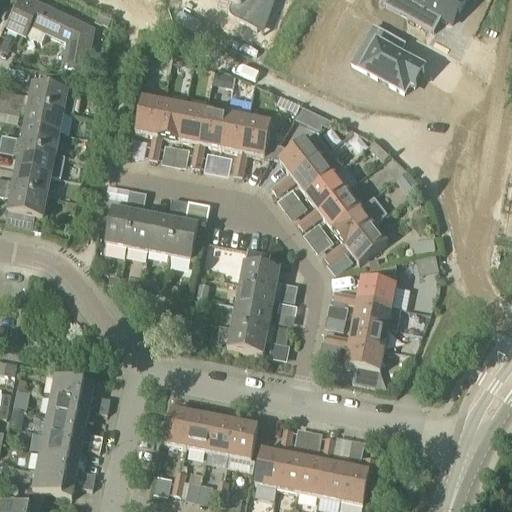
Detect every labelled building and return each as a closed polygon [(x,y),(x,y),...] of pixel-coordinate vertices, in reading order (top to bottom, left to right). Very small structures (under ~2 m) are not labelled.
[(213,0),(230,9),(229,11),(228,14),(228,17),(228,20),(230,22),(232,24),(235,25),(256,36),(266,18),(255,12),(261,0),(213,0)] [(315,0),(307,17),(321,25),(334,0),(315,0)] [(401,0),(387,0),(382,10),(433,38),(441,23),(451,29),(465,4),(456,0),(404,0),(404,1),(401,0)] [(25,43),(26,42),(42,49),(47,40),(66,49),(62,68),(86,73),(93,36),(22,2),(7,35),(25,43)] [(372,32),(351,71),(403,100),(408,90),(414,93),(423,76),(406,66),(397,61),(404,49),(372,32)] [(171,69),(181,71),(182,62),(173,60),(171,69)] [(32,90),(28,112),(63,119),(63,118),(73,120),(77,99),(32,90)] [(9,99),(7,108),(23,111),(25,102),(9,99)] [(134,139),(156,143),(163,108),(141,103),(134,139)] [(23,111),(7,108),(0,106),(0,119),(19,123),(19,119),(21,119),(23,111)] [(163,108),(156,143),(178,147),(185,112),(163,108)] [(227,120),(220,155),(241,159),(248,124),(250,112),(229,108),(227,120)] [(28,112),(23,133),(59,140),(63,119),(28,112)] [(185,112),(178,147),(199,151),(206,116),(185,112)] [(206,116),(199,151),(220,155),(227,120),(206,116)] [(248,124),(241,159),(264,163),(270,128),(248,124)] [(0,141),(1,141),(0,144),(0,150),(15,153),(19,133),(0,128),(0,141)] [(23,133),(19,154),(55,161),(59,140),(23,133)] [(152,142),(150,154),(158,155),(161,144),(152,142)] [(278,166),(292,184),(320,163),(306,144),(278,166)] [(372,159),(378,153),(373,148),(372,149),(367,154),(372,159)] [(15,153),(0,150),(0,159),(13,162),(15,153)] [(195,150),(192,162),(201,163),(203,152),(195,150)] [(19,154),(15,175),(51,182),(50,183),(61,185),(65,163),(55,161),(19,154)] [(158,155),(150,154),(148,165),(156,167),(158,155)] [(237,159),(235,170),(243,172),(245,160),(237,159)] [(201,163),(192,162),(190,173),(199,175),(201,163)] [(320,163),(292,184),(305,201),(333,180),(320,163)] [(350,169),(342,176),(355,191),(363,184),(350,169)] [(243,172),(235,170),(233,181),(241,183),(243,172)] [(15,175),(11,196),(46,204),(50,183),(51,182),(15,175)] [(333,180),(305,201),(318,218),(346,197),(333,180)] [(289,181),(280,188),(285,195),(294,188),(289,181)] [(0,185),(0,194),(6,196),(8,187),(0,185)] [(285,195),(280,188),(270,195),(276,202),(285,195)] [(11,196),(7,218),(4,230),(32,236),(34,224),(42,225),(46,204),(11,196)] [(128,197),(125,212),(134,214),(137,198),(128,197)] [(346,197),(318,218),(331,236),(359,214),(346,197)] [(137,198),(134,214),(143,216),(146,200),(137,198)] [(213,222),(216,210),(195,204),(191,216),(213,222)] [(359,214),(331,236),(344,253),(373,231),(387,220),(375,204),(360,215),(359,214)] [(168,221),(176,222),(179,207),(171,205),(168,221)] [(179,207),(176,222),(185,224),(188,209),(179,207)] [(126,254),(133,219),(111,215),(104,250),(126,254)] [(315,215),(306,222),(311,229),(320,222),(315,215)] [(133,219),(126,254),(147,259),(154,223),(133,219)] [(311,229),(306,222),(297,229),(302,236),(311,229)] [(154,223),(147,259),(168,263),(175,227),(154,223)] [(175,227),(168,263),(190,267),(197,232),(175,227)] [(373,231),(344,253),(358,271),(386,249),(373,231)] [(342,249),(332,257),(338,263),(347,256),(342,249)] [(243,269),(239,291),(275,298),(279,276),(267,273),(270,261),(247,256),(244,269),(243,269)] [(338,263),(332,257),(323,264),(328,270),(338,263)] [(107,294),(117,296),(119,284),(109,282),(107,294)] [(361,285),(356,307),(391,314),(396,292),(361,285)] [(191,290),(180,288),(179,298),(190,300),(191,290)] [(198,289),(196,303),(203,305),(206,291),(198,289)] [(281,290),(279,298),(295,301),(297,293),(281,290)] [(239,291),(235,312),(271,319),(275,298),(239,291)] [(295,301),(279,298),(278,307),(293,310),(295,301)] [(333,307),(344,309),(345,301),(334,298),(333,307)] [(345,301),(344,309),(355,311),(357,303),(345,301)] [(356,307),(352,328),(387,335),(391,314),(356,307)] [(235,312),(231,333),(266,340),(271,319),(235,312)] [(352,328),(348,350),(383,356),(387,335),(352,328)] [(205,332),(189,329),(186,347),(202,350),(205,332)] [(273,332),(271,341),(287,344),(289,335),(273,332)] [(266,340),(231,333),(227,355),(262,362),(266,340)] [(287,344),(271,341),(269,349),(285,352),(287,344)] [(324,349),(336,351),(337,343),(326,341),(324,349)] [(337,343),(336,351),(347,354),(349,345),(337,343)] [(383,356),(348,350),(344,372),(354,374),(366,376),(379,379),(383,356)] [(13,383),(16,371),(6,369),(3,381),(13,383)] [(354,374),(351,389),(363,392),(366,376),(354,374)] [(54,382),(50,402),(90,410),(93,390),(54,382)] [(0,399),(0,411),(7,413),(10,401),(0,399)] [(50,402),(47,421),(86,429),(90,410),(50,402)] [(32,427),(35,406),(16,403),(13,424),(32,427)] [(98,404),(96,411),(108,413),(109,406),(98,404)] [(108,413),(96,411),(95,419),(106,421),(108,413)] [(163,450),(185,454),(193,419),(170,415),(163,450)] [(193,419),(185,454),(207,459),(214,424),(193,419)] [(47,421),(43,440),(82,447),(89,449),(100,451),(102,443),(93,442),(90,437),(85,436),(86,429),(47,421)] [(214,424),(207,459),(208,459),(206,469),(226,473),(235,428),(214,424)] [(11,427),(10,427),(9,433),(10,433),(20,435),(21,429),(11,427)] [(235,428),(226,473),(227,473),(227,471),(253,476),(255,468),(250,467),(257,432),(235,428)] [(283,437),(281,448),(289,450),(292,438),(283,437)] [(43,440),(39,459),(79,466),(82,447),(43,440)] [(325,445),(323,456),(332,458),(334,447),(325,445)] [(289,450),(281,448),(279,459),(287,461),(289,450)] [(100,451),(89,449),(88,456),(99,459),(100,451)] [(254,491),(276,495),(283,460),(261,456),(254,491)] [(332,458),(323,456),(321,468),(330,469),(332,458)] [(39,459),(36,477),(75,485),(79,466),(39,459)] [(283,460),(276,495),(297,499),(304,465),(283,460)] [(304,465),(297,499),(318,504),(325,469),(304,465)] [(325,469),(318,504),(340,508),(346,473),(325,469)] [(346,473),(340,508),(360,511),(361,511),(369,477),(346,473)] [(75,485),(36,477),(32,497),(71,505),(75,485)] [(83,479),(82,487),(93,489),(94,481),(83,479)] [(176,479),(174,491),(182,492),(184,481),(176,479)] [(93,489),(82,487),(80,494),(91,496),(93,489)] [(218,488),(216,499),(224,501),(227,489),(218,488)] [(182,492),(174,491),(171,502),(180,504),(182,492)] [(194,492),(193,505),(209,506),(210,494),(194,492)] [(224,501),(216,499),(214,510),(222,511),(224,501)]
